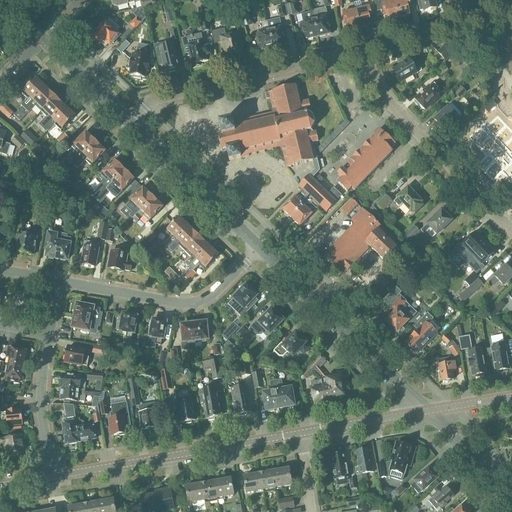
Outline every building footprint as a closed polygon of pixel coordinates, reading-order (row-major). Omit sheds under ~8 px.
[(111,0),(111,1),(112,5),(116,7),(139,1),(141,8),(155,5),(153,0),(111,0)] [(240,11),(237,0),(230,0),(233,12),(240,11)] [(342,7),(339,0),(333,0),(335,8),(342,7)] [(397,19),(399,19),(394,0),(385,0),(386,3),(382,5),(384,16),(387,16),(388,22),(389,22),(389,21),(391,21),(391,22),(397,21),(397,19)] [(407,0),(394,0),(399,19),(409,16),(409,17),(408,11),(411,10),(407,0)] [(421,0),(424,13),(436,10),(434,0),(421,0)] [(298,14),(295,3),(290,5),(292,16),(298,14)] [(286,17),(283,6),(277,8),(280,19),(286,17)] [(355,10),(360,28),(370,26),(369,20),(371,20),(369,7),(355,10)] [(312,12),(318,38),(331,35),(325,9),(312,12)] [(360,28),(355,10),(342,14),(345,26),(348,25),(349,31),(350,31),(350,30),(352,30),(352,32),(358,30),(358,28),(360,28)] [(300,15),(302,23),(300,24),(304,41),(318,38),(312,12),(300,15)] [(253,25),(251,14),(245,16),(247,26),(253,25)] [(136,19),(130,25),(134,30),(141,23),(136,19)] [(267,22),(273,49),(286,46),(280,19),(273,21),(272,20),(266,21),(267,22)] [(109,20),(106,24),(105,24),(104,25),(102,25),(99,27),(100,29),(92,37),(93,39),(93,41),(96,44),(98,44),(98,43),(100,44),(104,48),(108,44),(109,45),(118,36),(115,33),(119,29),(109,20)] [(209,31),(206,21),(200,23),(203,33),(209,31)] [(261,24),(263,33),(255,35),(260,52),(273,49),(267,22),(261,24)] [(178,41),(176,32),(170,33),(172,42),(178,41)] [(240,41),(238,33),(219,38),(223,51),(224,51),(226,59),(232,58),(232,59),(239,57),(239,56),(241,56),(240,50),(241,49),(239,41),(240,41)] [(511,38),(502,41),(511,77),(511,76),(511,38)] [(202,44),(201,40),(195,41),(196,46),(188,47),(193,65),(194,65),(194,68),(200,66),(199,64),(209,62),(207,56),(209,55),(207,49),(206,49),(204,44),(202,44)] [(124,42),(116,50),(120,54),(128,45),(124,42)] [(449,42),(438,53),(446,61),(457,51),(449,42)] [(165,73),(168,72),(169,74),(174,72),(175,70),(179,69),(175,53),(174,53),(173,48),(160,51),(161,56),(161,57),(165,73)] [(146,57),(146,52),(137,51),(136,55),(132,55),(131,61),(130,61),(129,69),(131,69),(130,76),(133,77),(133,79),(140,80),(141,78),(144,79),(145,72),(148,72),(149,64),(148,64),(149,58),(146,57)] [(397,77),(396,78),(398,82),(400,82),(400,83),(421,71),(415,60),(409,63),(409,62),(393,71),(397,77)] [(27,100),(26,101),(21,106),(21,107),(25,110),(45,89),(35,79),(23,92),(21,94),(27,100)] [(420,105),(420,107),(422,110),(424,110),(425,111),(438,98),(434,93),(438,89),(434,84),(430,89),(429,88),(415,101),(420,105)] [(306,164),(312,162),(317,161),(315,152),(316,151),(316,150),(315,151),(313,144),(318,142),(316,133),(313,134),(311,131),(314,127),(315,127),(315,125),(314,125),(312,119),(313,119),(313,118),(312,118),(307,115),(308,112),(310,111),(308,102),(303,103),(301,96),(303,96),(302,95),(301,95),(298,86),(295,87),(295,86),(294,86),(294,87),(288,88),(287,88),(288,89),(280,91),(280,90),(279,90),(279,91),(273,92),(273,91),(272,91),(272,92),(269,93),(269,94),(265,94),(266,100),(270,99),(271,102),(269,103),(269,104),(271,103),(274,114),(265,116),(264,114),(263,115),(264,116),(256,118),(256,116),(255,117),(255,119),(248,120),(248,118),(246,119),(247,120),(240,122),(239,120),(219,125),(221,136),(217,137),(221,151),(226,150),(228,161),(247,157),(248,157),(248,155),(255,153),(255,155),(256,155),(256,153),(263,151),(263,153),(264,153),(264,151),(271,150),(272,151),(273,151),(272,149),(280,148),(280,151),(282,151),(284,158),(282,158),(282,160),(284,159),(286,168),(296,166),(297,167),(297,166),(305,164),(305,165),(306,164)] [(459,99),(465,93),(461,88),(454,94),(459,99)] [(33,108),(35,107),(41,113),(55,98),(45,89),(25,110),(27,112),(28,113),(33,108)] [(65,108),(55,98),(41,113),(47,119),(46,120),(41,125),(44,129),(65,108)] [(451,104),(447,107),(434,120),(445,132),(453,123),(455,125),(460,120),(464,117),(451,104)] [(25,110),(21,107),(12,116),(18,121),(23,115),(27,112),(25,110)] [(65,108),(44,129),(48,133),(53,127),(54,126),(60,132),(62,130),(75,118),(65,108)] [(483,124),(469,138),(482,152),(483,152),(486,156),(477,165),(493,181),(502,172),(506,176),(505,177),(511,183),(511,131),(497,116),(486,127),(483,124)] [(19,138),(30,148),(37,140),(27,130),(19,138)] [(370,140),(342,170),(337,175),(342,179),(338,183),(347,193),(351,189),(354,192),(392,153),(389,151),(395,146),(379,131),(370,140)] [(10,146),(2,144),(6,134),(0,132),(0,154),(6,156),(10,146)] [(73,166),(75,164),(95,143),(85,133),(71,148),(77,154),(76,156),(71,160),(69,162),(73,166)] [(61,145),(68,139),(64,135),(58,142),(61,145)] [(24,144),(16,137),(12,142),(19,149),(24,144)] [(77,170),(85,161),(91,167),(93,165),(93,166),(105,153),(95,143),(75,164),(73,166),(77,170)] [(66,155),(62,151),(54,158),(59,162),(66,155)] [(100,176),(105,181),(94,193),(98,198),(103,192),(124,171),(114,161),(101,174),(102,174),(100,176)] [(317,161),(312,162),(313,171),(308,177),(298,186),(302,191),(282,211),(299,227),(311,216),(306,211),(311,205),(316,210),(319,207),(326,213),(336,203),(311,180),(319,172),(317,161)] [(116,199),(121,193),(122,193),(134,181),(124,171),(98,198),(103,202),(107,198),(106,197),(110,193),(116,199)] [(83,185),(78,181),(71,188),(76,192),(83,185)] [(24,190),(7,187),(5,196),(22,199),(24,190)] [(129,204),(135,210),(128,216),(132,220),(153,199),(143,189),(130,202),(129,204)] [(411,213),(412,212),(416,216),(423,208),(420,205),(421,203),(420,202),(421,200),(417,196),(416,197),(408,189),(393,202),(398,207),(403,205),(411,213)] [(335,190),(330,194),(338,202),(342,197),(335,190)] [(387,197),(378,205),(382,210),(391,202),(387,197)] [(153,199),(132,220),(136,224),(141,218),(142,217),(148,223),(150,221),(163,209),(153,199)] [(357,206),(351,200),(340,211),(346,217),(357,206)] [(377,212),(372,207),(368,211),(373,215),(377,212)] [(354,225),(322,258),(330,266),(338,273),(343,268),(347,272),(370,248),(385,263),(397,250),(378,231),(381,228),(373,221),(362,210),(351,221),(354,225)] [(437,235),(451,222),(441,211),(420,231),(424,235),(430,229),(437,235)] [(44,228),(50,230),(52,221),(45,219),(44,228)] [(165,246),(168,250),(189,229),(179,219),(166,231),(166,232),(165,233),(171,239),(170,241),(165,246)] [(96,241),(105,242),(108,226),(99,225),(96,241)] [(414,227),(403,238),(408,242),(418,232),(414,227)] [(198,238),(189,229),(168,250),(172,253),(177,248),(178,247),(184,253),(198,238)] [(18,231),(17,235),(14,253),(33,257),(36,238),(25,236),(26,233),(18,231)] [(114,233),(109,232),(106,245),(112,246),(114,233)] [(157,237),(152,232),(144,239),(149,244),(157,237)] [(472,256),(484,245),(475,235),(473,236),(473,235),(469,239),(470,240),(462,247),(468,254),(469,253),(472,256)] [(56,260),(60,244),(58,243),(59,238),(48,236),(45,251),(47,251),(46,258),(48,258),(48,260),(52,261),(53,259),(56,260)] [(62,244),(60,244),(56,260),(59,261),(60,262),(64,263),(64,261),(67,262),(70,246),(69,245),(70,240),(63,238),(62,244)] [(184,265),(188,268),(208,248),(198,238),(184,253),(190,259),(184,265)] [(97,250),(98,245),(84,243),(83,248),(84,248),(84,250),(83,249),(81,255),(83,255),(81,266),(94,269),(98,251),(97,250)] [(484,245),(472,256),(475,259),(474,260),(480,267),(488,260),(489,260),(493,257),(492,256),(493,255),(484,245)] [(208,248),(188,268),(191,271),(184,279),(189,283),(195,275),(192,272),(198,266),(204,272),(206,270),(218,257),(208,248)] [(118,255),(111,254),(108,269),(117,271),(117,273),(121,273),(122,272),(124,273),(124,272),(130,273),(131,265),(125,264),(127,257),(125,257),(126,251),(119,250),(118,255)] [(447,264),(455,255),(450,250),(442,258),(447,264)] [(153,269),(158,263),(154,259),(148,265),(153,269)] [(426,272),(431,268),(423,261),(419,265),(426,272)] [(511,278),(511,274),(505,267),(494,278),(489,283),(493,287),(498,283),(503,287),(511,278)] [(164,273),(168,278),(173,273),(169,269),(164,273)] [(470,288),(479,279),(474,274),(465,282),(470,288)] [(477,280),(467,290),(472,295),(482,285),(477,280)] [(248,289),(246,287),(233,300),(238,305),(235,309),(240,313),(243,310),(244,310),(256,297),(254,295),(256,293),(249,287),(248,289)] [(393,308),(397,312),(385,323),(391,328),(390,329),(394,334),(395,333),(396,333),(397,333),(400,336),(404,331),(401,328),(416,314),(401,300),(393,308)] [(504,307),(500,303),(488,316),(492,320),(504,307)] [(74,318),(91,321),(92,315),(98,316),(99,311),(93,310),(93,309),(76,306),(75,311),(73,312),(73,316),(74,317),(74,318)] [(271,310),(257,324),(256,322),(249,329),(257,337),(260,337),(264,334),(267,337),(269,335),(283,322),(282,321),(282,319),(279,316),(277,317),(271,310)] [(126,334),(125,340),(131,341),(132,335),(133,335),(136,318),(130,317),(130,316),(124,315),(124,316),(122,316),(121,324),(119,323),(117,330),(119,331),(119,332),(126,334)] [(418,324),(422,327),(418,332),(406,345),(411,350),(410,351),(414,355),(415,354),(417,355),(429,343),(437,334),(427,324),(430,321),(425,317),(418,324)] [(89,333),(91,321),(74,318),(71,330),(81,332),(82,333),(86,334),(87,333),(89,333)] [(162,341),(166,324),(159,323),(159,321),(155,320),(154,322),(152,321),(149,338),(156,339),(154,345),(160,346),(162,341)] [(195,343),(193,325),(192,325),(191,324),(187,324),(186,326),(180,326),(182,343),(180,343),(181,352),(188,351),(188,343),(195,343)] [(193,325),(195,343),(208,341),(207,340),(209,338),(208,334),(207,333),(206,324),(193,325)] [(248,332),(244,327),(236,335),(240,340),(248,332)] [(469,337),(463,338),(460,327),(456,327),(459,339),(461,351),(467,350),(468,353),(469,361),(470,369),(472,377),(475,376),(475,378),(483,377),(483,375),(486,374),(481,351),(472,352),(471,349),(469,337)] [(233,335),(227,330),(221,336),(227,342),(233,335)] [(296,334),(282,348),(280,346),(273,353),(280,361),(287,353),(292,358),(300,351),(304,355),(309,349),(305,345),(306,344),(304,343),(305,341),(302,338),(300,339),(296,334)] [(447,346),(451,341),(445,336),(441,340),(447,346)] [(97,347),(107,349),(108,343),(98,341),(97,347)] [(511,358),(511,341),(511,342),(492,345),(493,349),(491,349),(492,355),(493,365),(494,365),(495,373),(498,372),(498,374),(507,373),(506,371),(509,370),(507,360),(511,358)] [(137,354),(139,344),(125,342),(123,351),(137,354)] [(454,358),(459,355),(454,346),(449,350),(454,358)] [(116,352),(104,350),(92,347),(91,354),(115,359),(116,352)] [(8,365),(22,368),(25,352),(23,352),(23,351),(19,350),(17,351),(8,349),(6,360),(9,360),(8,365)] [(82,359),(84,352),(68,349),(66,357),(65,358),(64,362),(65,363),(65,364),(81,367),(81,365),(87,367),(88,360),(82,359)] [(272,355),(268,351),(260,359),(264,363),(272,355)] [(164,370),(167,355),(167,354),(161,353),(158,369),(164,370)] [(170,355),(167,355),(164,370),(178,368),(177,361),(171,361),(170,355)] [(319,356),(310,365),(315,370),(324,361),(324,360),(325,360),(321,356),(320,356),(319,356)] [(439,374),(441,383),(443,383),(444,383),(448,383),(448,382),(453,381),(452,372),(456,372),(454,363),(452,364),(451,359),(444,360),(445,365),(438,367),(439,369),(438,372),(439,374)] [(210,370),(212,381),(221,379),(218,360),(210,362),(211,370),(210,370)] [(21,376),(22,368),(8,365),(5,382),(19,384),(19,382),(21,382),(21,378),(21,376)] [(241,378),(250,376),(248,365),(239,366),(241,378)] [(158,372),(160,382),(162,393),(172,391),(169,370),(163,371),(158,372)] [(308,377),(303,373),(300,376),(300,381),(302,382),(308,377)] [(260,374),(252,375),(255,391),(263,389),(260,374)] [(60,389),(61,389),(79,391),(80,378),(62,377),(60,389)] [(341,377),(327,379),(331,400),(337,399),(338,400),(342,400),(342,398),(344,398),(343,392),(349,391),(347,382),(341,383),(341,377)] [(331,400),(327,379),(325,380),(327,387),(321,388),(322,389),(311,390),(314,405),(316,405),(317,406),(321,405),(322,404),(331,402),(331,400)] [(129,398),(137,397),(135,380),(126,381),(129,398)] [(281,381),(275,382),(280,410),(286,409),(286,410),(293,409),(292,408),(294,407),(292,399),(293,399),(292,393),(291,393),(291,390),(283,391),(281,381)] [(274,411),(280,410),(275,382),(269,383),(271,393),(263,395),(264,398),(263,399),(263,404),(265,404),(266,412),(267,412),(268,413),(274,412),(274,411)] [(250,414),(248,399),(246,387),(232,390),(233,401),(236,417),(240,416),(240,418),(247,417),(247,415),(250,414)] [(60,401),(77,403),(83,403),(84,391),(79,391),(61,389),(61,395),(60,395),(59,400),(61,400),(60,401)] [(201,404),(204,404),(206,421),(207,421),(208,422),(214,421),(214,420),(220,418),(218,402),(220,401),(218,389),(209,391),(209,390),(202,391),(202,392),(199,392),(201,404)] [(177,401),(177,405),(178,411),(177,411),(180,424),(184,424),(184,425),(191,424),(191,423),(194,422),(192,408),(191,408),(190,403),(190,399),(177,401)] [(128,428),(133,427),(127,400),(111,404),(114,420),(109,421),(112,436),(119,435),(119,436),(125,435),(124,434),(129,433),(128,428)] [(105,403),(98,404),(101,416),(107,415),(105,403)] [(138,409),(139,415),(142,431),(150,429),(151,431),(155,430),(156,428),(157,428),(153,406),(138,409)] [(75,422),(74,423),(72,408),(62,408),(64,419),(63,419),(64,424),(62,424),(64,432),(66,446),(79,443),(77,431),(75,423),(75,422)] [(77,431),(79,443),(95,440),(93,426),(94,424),(101,423),(98,408),(97,408),(97,410),(88,422),(89,427),(82,428),(82,426),(84,424),(81,422),(75,423),(77,431)] [(8,414),(6,414),(6,413),(0,413),(0,427),(7,426),(22,425),(21,411),(16,412),(16,410),(8,411),(8,414)] [(20,437),(0,440),(0,442),(1,446),(4,445),(6,457),(19,454),(20,456),(23,455),(24,453),(25,453),(24,449),(23,449),(20,437)] [(379,479),(387,478),(387,477),(402,482),(406,465),(409,466),(414,449),(406,447),(406,446),(399,443),(399,445),(396,444),(391,461),(393,461),(391,466),(385,467),(384,464),(376,465),(379,479)] [(356,453),(358,462),(359,467),(357,468),(354,468),(355,476),(366,474),(373,473),(370,457),(369,457),(367,450),(366,451),(365,450),(362,450),(361,452),(356,453)] [(334,457),(331,457),(335,480),(348,478),(343,455),(340,456),(340,454),(334,456),(334,457)] [(272,473),(275,490),(291,487),(288,470),(272,473)] [(418,495),(422,492),(437,480),(436,479),(437,477),(435,474),(432,474),(428,470),(414,482),(410,486),(418,495)] [(272,473),(259,475),(262,492),(263,494),(275,491),(275,490),(272,473)] [(246,495),(262,492),(259,475),(243,478),(246,495)] [(358,491),(367,489),(365,479),(356,480),(358,491)] [(230,480),(214,483),(217,502),(218,502),(217,500),(233,497),(230,480)] [(214,483),(201,485),(205,504),(217,502),(214,483)] [(205,504),(201,485),(185,488),(188,505),(204,502),(204,504),(205,504)] [(402,485),(391,494),(395,499),(406,490),(402,485)] [(432,498),(428,502),(436,511),(445,505),(444,504),(452,497),(449,493),(449,491),(448,490),(446,489),(445,488),(439,493),(438,492),(431,498),(432,498)] [(170,511),(174,511),(171,497),(170,491),(155,494),(155,496),(140,499),(142,511),(170,511)] [(361,505),(359,498),(348,501),(349,507),(361,505)] [(280,501),(282,511),(293,509),(291,499),(280,501)] [(97,504),(98,511),(115,511),(113,501),(97,504)]
